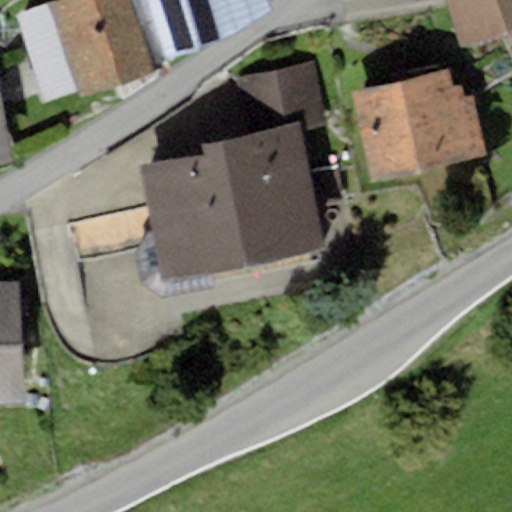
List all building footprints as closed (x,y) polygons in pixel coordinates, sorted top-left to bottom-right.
[(51,0),(11,15),(44,105),(78,93),(80,99),(169,67),(165,56),(144,0),(51,0)] [(271,0),(144,0),(165,56),(276,12),(271,0)] [(511,0),(445,0),(463,48),(511,30),(511,0)] [(198,153),(138,167),(155,244),(139,262),(144,286),(165,297),(214,287),(211,275),(329,249),(320,210),(349,204),(340,163),(316,168),(309,136),(338,130),(322,56),(231,76),(244,131),(196,141),(198,153)] [(446,69),(352,91),(374,182),(486,156),(472,98),(465,99),(462,85),(450,88),(446,69)] [(0,78),(0,167),(15,165),(0,78)] [(19,281),(0,282),(0,401),(25,400),(19,281)]
